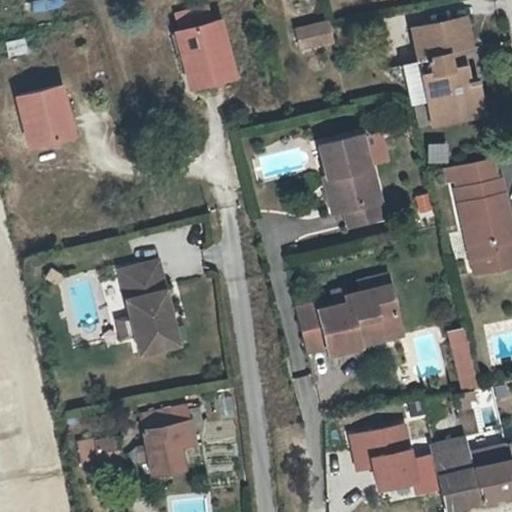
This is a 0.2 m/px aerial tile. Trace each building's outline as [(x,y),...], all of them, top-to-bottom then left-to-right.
[(173,19),(176,34),(173,35),(186,92),(230,82),(216,24),(208,26),(205,12),(173,19)] [(309,30),(313,48),(327,45),(323,30),(323,27),(309,30)] [(456,45),(466,43),(462,28),(452,31),(456,45)] [(295,52),(313,48),(309,30),(291,34),(295,52)] [(408,40),(429,127),(472,118),(467,96),(463,79),(450,81),(447,67),(470,62),(466,43),(456,45),(452,31),(408,40)] [(58,88),(16,98),(27,148),(71,138),(58,88)] [(472,118),(429,127),(431,135),(484,124),(477,95),(467,96),(472,118)] [(446,142),(426,143),(427,164),(448,162),(446,142)] [(316,152),(323,183),(329,182),(336,213),(341,212),(345,229),(379,222),(368,174),(364,174),(357,143),(316,152)] [(471,194),(496,189),(491,167),(466,172),(471,194)] [(449,176),(469,271),(493,266),(491,259),(510,255),(496,189),(471,194),(466,172),(449,176)] [(329,182),(323,183),(318,184),(325,215),(336,213),(329,182)] [(511,278),(511,263),(510,255),(491,259),(493,266),(469,271),(472,288),(511,278)] [(154,267),(115,275),(134,358),(174,349),(154,267)] [(334,356),(353,352),(351,343),(368,339),(369,343),(397,337),(383,279),(353,286),(356,296),(339,299),(340,306),(327,309),(312,312),(310,305),(289,310),(301,357),(321,352),(322,355),(333,353),(334,356)] [(324,297),(327,309),(340,306),(339,299),(337,293),(324,297)] [(458,396),(475,392),(461,333),(443,337),(458,396)] [(351,343),(353,352),(398,342),(397,337),(369,343),(368,339),(351,343)] [(181,406),(137,415),(149,475),(177,470),(174,453),(190,450),(181,406)] [(408,422),(352,434),(360,468),(380,463),(384,484),(420,476),(408,422)] [(90,439),(74,442),(79,468),(117,461),(112,437),(90,441),(90,439)] [(511,494),(511,445),(497,449),(501,464),(464,472),(457,444),(426,451),(440,509),(511,494)]
